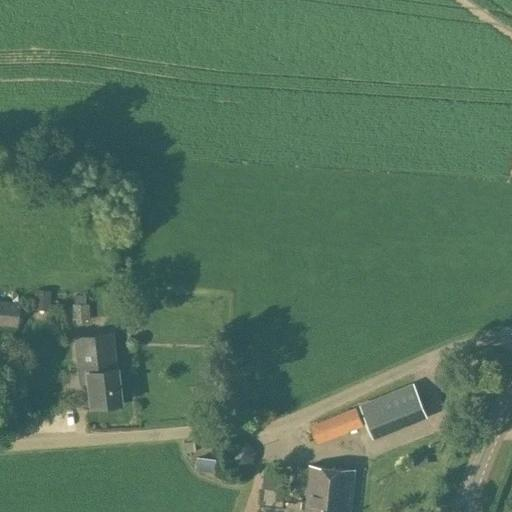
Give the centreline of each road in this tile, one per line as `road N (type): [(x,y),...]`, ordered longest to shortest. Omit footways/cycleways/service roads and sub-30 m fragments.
road 1 (unclassified): [(0,446),(286,422),(479,339),(511,334)]
road 2 (tertiary): [(462,511),(511,399)]
